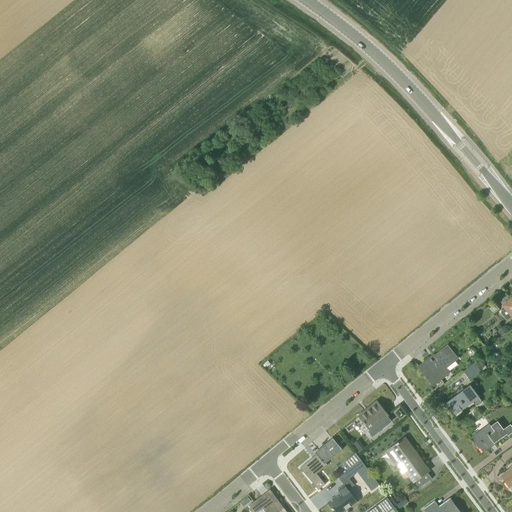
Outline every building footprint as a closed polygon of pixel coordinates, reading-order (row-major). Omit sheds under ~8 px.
[(509,320),(511,317),(511,298),(503,306),(505,308),(501,311),(501,313),(506,320),(509,320)] [(470,323),(476,329),(494,315),(488,309),(470,323)] [(505,327),(498,332),(501,337),(508,331),(505,327)] [(433,386),(449,373),(446,369),(458,359),(447,346),(431,359),(430,360),(420,368),(433,386)] [(474,363),(463,372),(470,381),(481,372),(486,368),(479,359),(474,363)] [(456,415),(473,402),(479,398),(470,385),(464,390),(452,398),(451,398),(452,399),(447,403),(446,402),(446,403),(456,417),(457,417),(456,415)] [(388,416),(377,402),(358,416),(363,422),(362,423),(369,431),(388,416)] [(511,426),(510,424),(503,430),(497,422),(473,440),(480,449),(479,449),(479,451),(481,450),(484,454),(486,451),(485,450),(506,435),(508,436),(511,432),(511,426)] [(310,479),(327,465),(325,463),(342,450),(332,439),(315,453),(316,455),(301,468),(310,479)] [(428,471),(405,439),(398,444),(398,443),(396,444),(396,445),(386,452),(402,474),(405,471),(412,482),(428,471)] [(349,470),(361,461),(355,454),(343,462),(349,470)] [(333,511),(334,510),(335,511),(342,511),(356,502),(348,490),(354,486),(349,479),(354,476),(354,475),(365,466),(361,461),(349,470),(338,478),(344,485),(338,490),(341,494),(328,503),(333,511)] [(500,476),(501,477),(508,487),(511,484),(511,464),(509,467),(511,469),(500,476)] [(280,511),(284,509),(270,490),(248,506),(252,511),(259,511),(263,510),(264,511),(280,511)] [(376,506),(379,511),(389,511),(395,508),(387,498),(376,506)] [(397,504),(401,508),(408,502),(405,498),(397,504)] [(423,510),(425,511),(458,511),(450,499),(438,508),(434,502),(423,510)]
